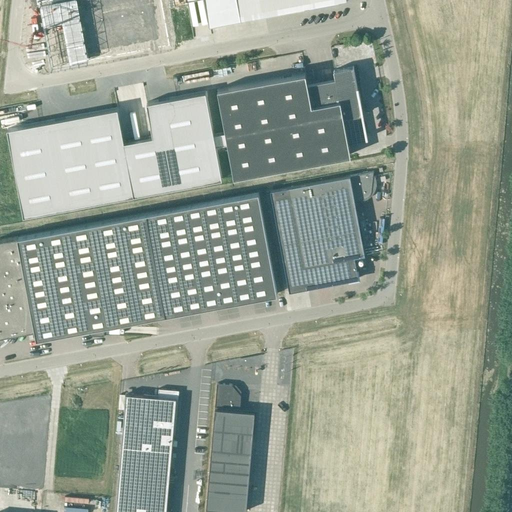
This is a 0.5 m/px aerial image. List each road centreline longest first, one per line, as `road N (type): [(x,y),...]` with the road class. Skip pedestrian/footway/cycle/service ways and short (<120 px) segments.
road 1 (unclassified): [(0,372),(388,297),(402,138),(382,20)]
road 2 (unclassified): [(19,0),(15,68),(33,82),(382,20)]
